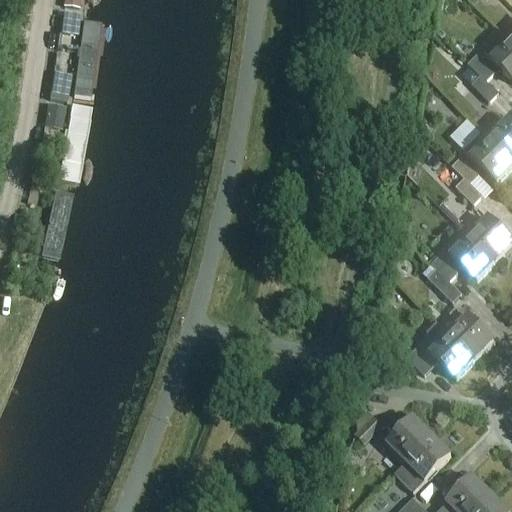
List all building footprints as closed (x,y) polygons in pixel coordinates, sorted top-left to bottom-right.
[(64,10),(78,13),(80,3),(66,1),(64,10)] [(62,38),(76,39),(79,18),(65,16),(62,38)] [(81,30),(71,104),(93,107),(104,33),(81,30)] [(511,47),(510,46),(503,38),(484,57),(511,85),(511,47)] [(468,69),(480,81),(486,87),(495,78),(477,60),(468,69)] [(480,81),(472,90),(490,108),(499,99),(486,87),(480,81)] [(51,97),(66,100),(68,89),(53,86),(51,97)] [(61,134),(65,111),(48,108),(44,131),(61,134)] [(75,112),(58,186),(79,191),(96,117),(75,112)] [(511,128),(508,125),(490,144),(511,166),(511,128)] [(511,173),(511,166),(490,144),(483,137),(464,156),(497,189),(511,173)] [(452,172),(464,184),(470,189),(479,181),(461,163),(452,172)] [(36,182),(51,186),(54,177),(47,175),(48,169),(42,168),(40,171),(38,171),(36,182)] [(464,184),(456,192),(474,210),(483,201),(470,189),(464,184)] [(73,203),(55,199),(39,263),(57,268),(73,203)] [(511,246),(488,223),(469,242),(495,269),(511,251),(511,246)] [(495,269),(469,242),(451,261),(477,287),(495,269)] [(431,270),(436,275),(437,274),(450,287),(458,279),(440,261),(431,270)] [(437,274),(436,275),(428,283),(453,308),(462,299),(450,287),(437,274)] [(461,329),(449,340),(476,366),(494,348),(469,322),(470,322),(459,311),(451,319),(461,329)] [(476,366),(449,340),(437,327),(436,328),(437,329),(427,338),(432,348),(421,360),(416,354),(407,363),(425,381),(439,367),(457,385),(476,366)] [(353,438),(359,444),(365,450),(383,431),(366,415),(357,425),(355,436),(353,438)] [(387,450),(406,469),(432,443),(413,424),(387,450)] [(432,443),(406,469),(395,481),(414,499),(451,461),(432,443)] [(481,511),(492,501),(473,483),(446,510),(443,511),(481,511)] [(502,511),(492,501),(481,511),(502,511)]
